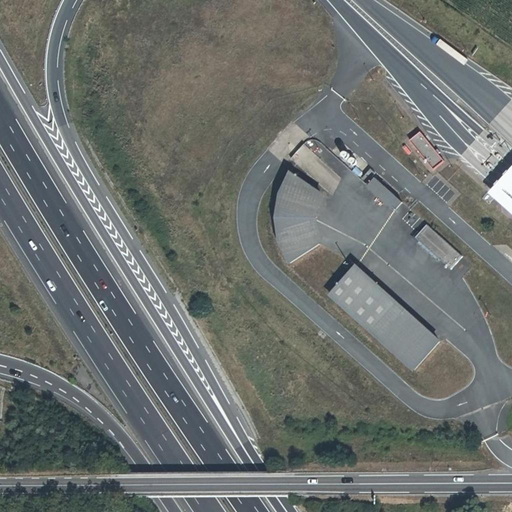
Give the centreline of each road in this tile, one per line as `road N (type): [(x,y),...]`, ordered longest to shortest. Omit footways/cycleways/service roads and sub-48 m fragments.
road 1 (motorway): [(285,511),(69,141),(53,63),(71,0)]
road 2 (motorway): [(285,511),(0,57)]
road 3 (secondary): [(0,485),(511,483)]
road 4 (motorway): [(253,511),(0,115)]
road 5 (motorway): [(0,182),(209,511)]
road 6 (motorway): [(333,0),(511,178)]
road 7 (motorway): [(0,364),(48,380),(97,412),(175,511)]
road 8 (motorway): [(511,125),(361,0)]
